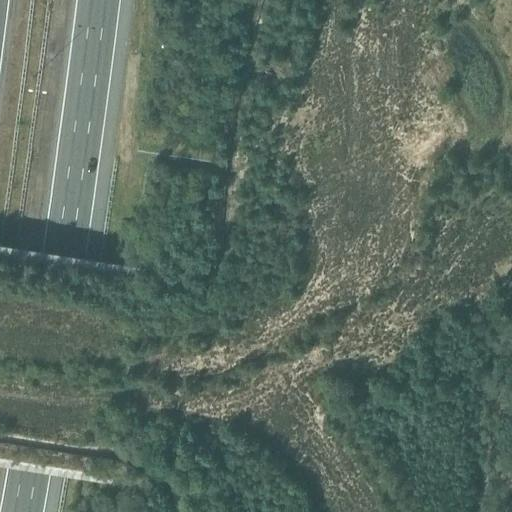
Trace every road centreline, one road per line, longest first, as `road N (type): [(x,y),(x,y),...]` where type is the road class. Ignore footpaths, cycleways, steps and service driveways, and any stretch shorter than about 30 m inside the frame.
road 1 (motorway): [(21,511),(66,253),(97,0)]
road 2 (unknown): [(0,432),(109,448),(166,481),(179,511)]
